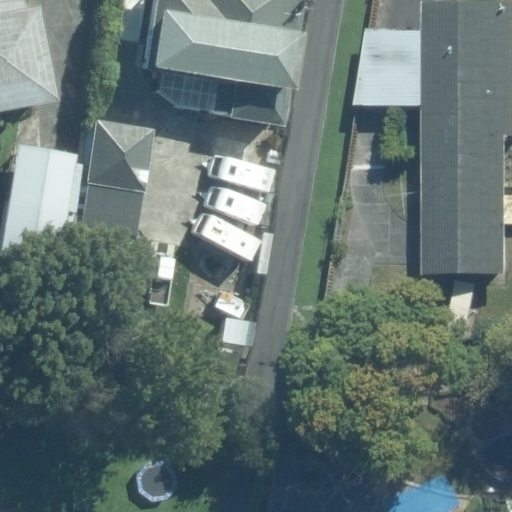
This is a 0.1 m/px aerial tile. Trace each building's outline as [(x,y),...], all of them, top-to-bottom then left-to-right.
[(19,0),(0,0),(0,121),(45,113),(29,18),(20,20),(19,0)] [(154,0),(143,91),(218,100),(215,126),(276,134),(279,109),(288,110),(302,0),(154,0)] [(364,115),(434,116),(436,284),(511,283),(511,16),(433,17),(433,44),(372,45),(364,115)] [(142,136),(84,131),(76,235),(134,239),(142,136)] [(67,160),(9,152),(0,217),(0,272),(51,279),(67,160)]
